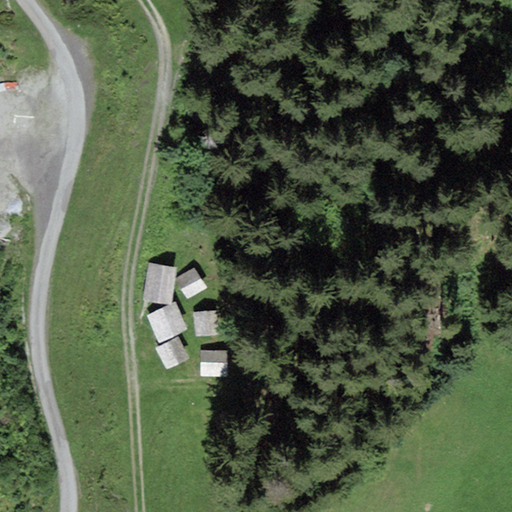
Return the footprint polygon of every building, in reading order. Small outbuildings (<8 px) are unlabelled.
[(172,277),(183,300),(203,291),(192,268),(172,277)] [(145,280),(149,302),(170,299),(166,277),(145,280)] [(144,315),(156,345),(185,333),(173,304),(144,315)] [(191,312),(192,339),(216,338),(216,312),(191,312)] [(151,350),(163,373),(187,362),(176,339),(151,350)] [(197,351),(196,379),(220,379),(221,351),(197,351)]
